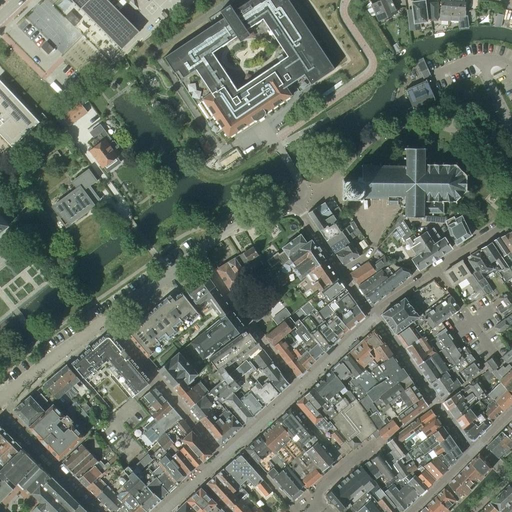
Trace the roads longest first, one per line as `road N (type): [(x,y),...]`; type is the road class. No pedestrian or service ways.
road 1 (residential): [(293,209),(371,316),(511,222)]
road 2 (residential): [(223,454),(106,319)]
road 3 (residential): [(298,386),(195,254)]
road 4 (residential): [(168,274),(75,141)]
road 5 (residential): [(0,412),(101,511)]
road 6 (residential): [(0,398),(106,319)]
